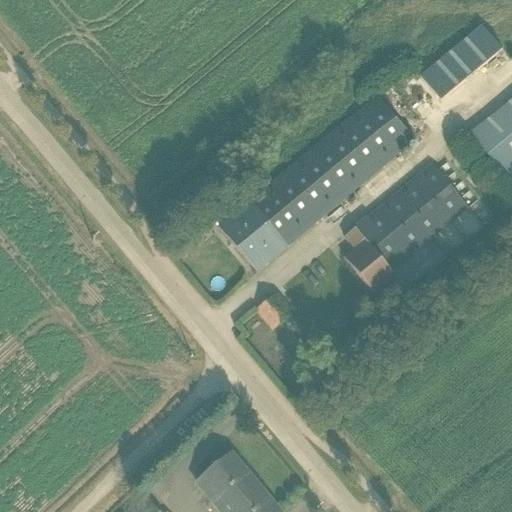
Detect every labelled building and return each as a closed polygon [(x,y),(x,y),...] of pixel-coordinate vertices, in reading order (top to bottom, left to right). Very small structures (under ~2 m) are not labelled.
[(377,99),(219,231),(256,275),(414,143),(377,99)] [(511,175),(511,100),(468,137),(504,182),(511,175)] [(431,166),(353,231),(401,288),(403,286),(408,293),(444,263),(430,244),(468,213),(431,166)] [(385,293),(396,285),(354,233),(343,241),(353,253),(342,261),(375,302),(385,293)] [(271,335),(293,317),(276,296),(254,314),(271,335)] [(276,511),(231,458),(194,488),(214,511),(276,511)] [(155,511),(144,500),(131,511),(155,511)]
